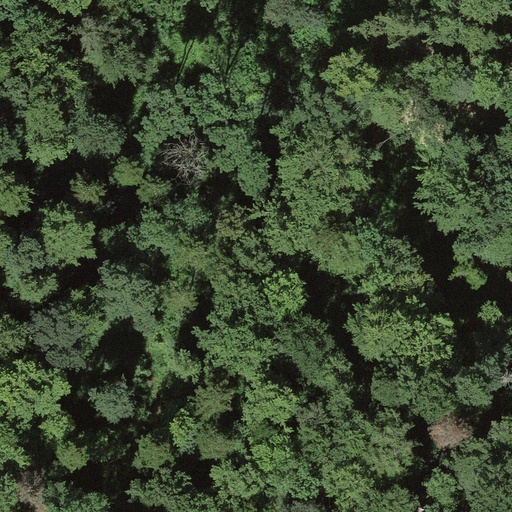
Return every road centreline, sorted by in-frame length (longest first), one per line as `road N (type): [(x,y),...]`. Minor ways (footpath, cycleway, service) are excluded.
road 1 (track): [(177,511),(145,372),(161,247),(165,89),(186,0)]
road 2 (track): [(183,23),(256,123),(303,171),(511,255)]
